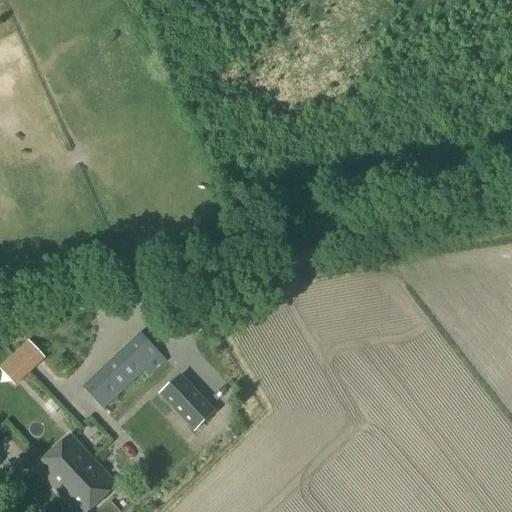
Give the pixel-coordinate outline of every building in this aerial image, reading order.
[(167,321),(175,341),(196,333),(188,313),(167,321)] [(102,410),(160,356),(140,334),(82,388),(102,410)] [(0,371),(13,386),(43,359),(28,344),(0,370),(0,371)] [(214,413),(179,376),(159,396),(193,432),(214,413)] [(35,469),(75,511),(88,511),(114,488),(67,439),(35,469)]
